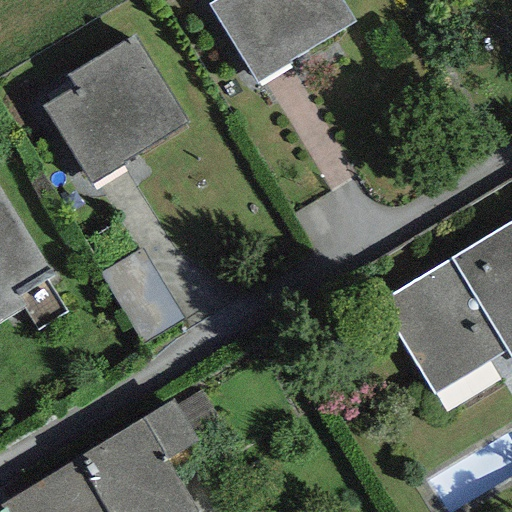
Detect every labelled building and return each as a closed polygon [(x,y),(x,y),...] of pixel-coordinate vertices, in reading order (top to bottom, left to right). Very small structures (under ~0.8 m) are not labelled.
[(337,0),(224,0),(208,10),(256,92),(291,72),(288,67),(354,29),(337,0)] [(135,40),(66,81),(73,94),(42,112),(90,194),(125,174),(122,169),(188,131),(135,40)] [(0,194),(0,329),(25,315),(16,300),(50,279),(0,194)] [(511,226),(378,306),(435,399),(506,356),(511,364),(511,226)] [(115,279),(143,351),(185,335),(157,262),(115,279)] [(200,393),(179,405),(209,454),(230,442),(200,393)] [(172,407),(6,506),(8,511),(192,511),(166,466),(195,448),(172,407)]
